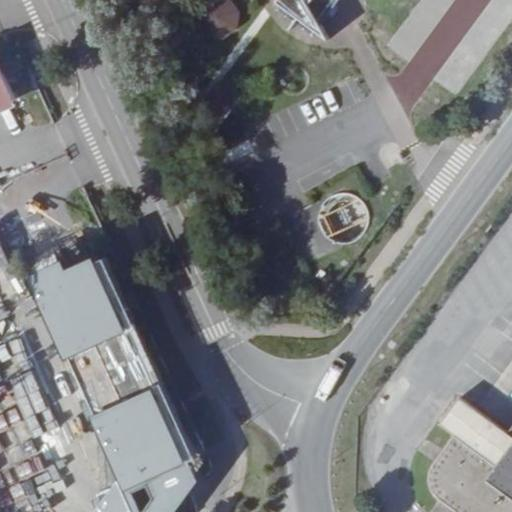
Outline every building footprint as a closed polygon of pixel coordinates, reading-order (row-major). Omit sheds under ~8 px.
[(227,41),(241,5),(229,0),(204,0),(193,27),(227,41)] [(320,17),(332,26),(325,12),(333,0),(286,0),(317,22),(320,17)] [(24,62),(33,58),(27,44),(18,48),(24,62)] [(103,253),(45,280),(136,478),(179,456),(167,430),(182,422),(103,253)] [(511,511),(511,432),(459,394),(440,421),(458,434),(437,462),(436,466),(435,473),(435,480),(436,486),(438,490),(442,496),(448,500),(463,511),(511,511)] [(147,511),(133,480),(107,493),(115,505),(100,511),(147,511)]
